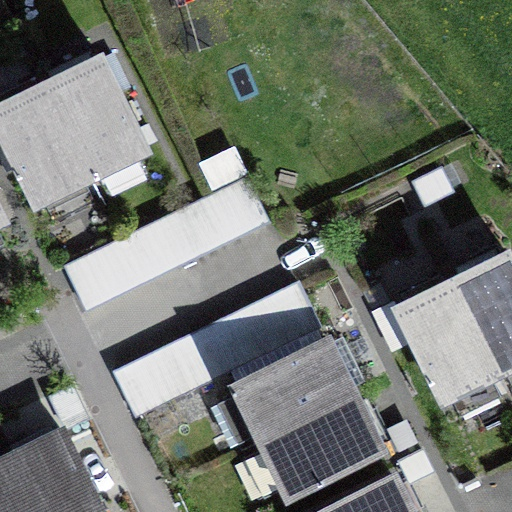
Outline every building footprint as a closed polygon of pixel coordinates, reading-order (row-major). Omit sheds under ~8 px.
[(44,84),(90,177),(145,150),(100,57),(44,84)] [(90,177),(44,84),(0,106),(0,132),(35,204),(90,177)] [(268,223),(248,182),(67,270),(88,311),(268,223)] [(452,281),(497,373),(511,365),(511,263),(507,254),(452,281)] [(497,373),(452,281),(397,308),(442,400),(497,373)] [(143,424),(324,336),(301,290),(121,378),(143,424)] [(261,441),(353,396),(326,341),(234,386),(261,441)] [(353,396),(261,441),(288,496),(380,451),(353,396)] [(101,511),(62,432),(7,459),(33,511),(101,511)] [(33,511),(7,459),(0,462),(0,511),(33,511)] [(409,511),(393,477),(321,511),(409,511)]
